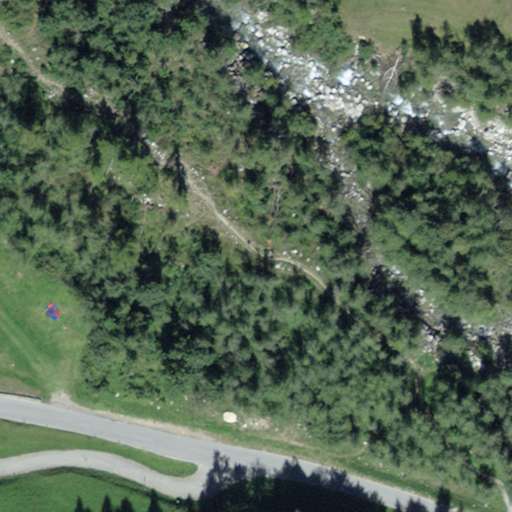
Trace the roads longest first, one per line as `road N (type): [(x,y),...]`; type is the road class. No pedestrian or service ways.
road 1 (unclassified): [(431,511),(335,478),(0,408)]
road 2 (track): [(0,471),(68,458),(201,489),(228,458)]
